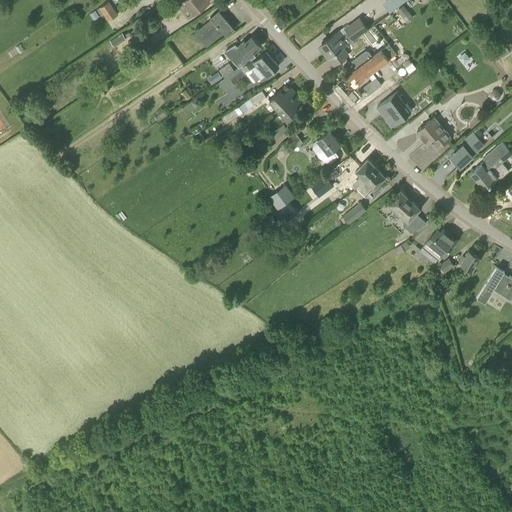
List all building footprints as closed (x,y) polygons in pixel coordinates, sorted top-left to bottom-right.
[(194,13),(209,0),(182,0),(178,4),(184,12),(189,7),(194,13)] [(408,0),(384,0),(390,11),(409,0),(408,0)] [(108,20),(118,14),(110,1),(100,7),(108,20)] [(403,5),(397,10),(407,22),(414,17),(403,5)] [(90,14),(95,21),(100,17),(96,10),(90,14)] [(224,32),(226,36),(235,28),(219,10),(211,17),(212,18),(213,20),(209,23),(208,21),(195,32),(202,40),(207,46),(224,32)] [(345,37),(340,30),(321,44),(319,46),(322,49),(329,58),(342,48),(368,29),(361,20),(346,30),(349,34),(345,37)] [(126,38),(122,32),(110,40),(114,47),(126,38)] [(252,36),(246,42),(244,40),(238,46),(235,44),(226,50),(234,58),(232,60),(239,67),(252,59),(249,56),(261,45),(252,36)] [(503,57),(511,49),(511,44),(510,42),(498,50),(503,57)] [(372,72),(396,54),(390,47),(388,44),(372,56),(364,62),(372,72)] [(342,48),(329,58),(335,65),(348,55),(342,48)] [(268,76),(279,65),(265,50),(253,61),(252,59),(239,67),(234,71),(225,77),(222,79),(225,84),(231,79),(234,84),(247,75),(245,72),(256,64),(268,76)] [(359,83),(368,75),(372,72),(364,62),(372,56),(368,52),(366,52),(354,61),(358,67),(350,73),(359,83)] [(465,54),(460,58),(465,63),(469,60),(465,55),(465,54)] [(225,77),(234,71),(229,63),(219,69),(225,77)] [(218,72),(213,75),(217,81),(222,78),(218,72)] [(369,95),(382,85),(376,77),(372,72),(368,75),(372,80),(363,87),(369,95)] [(350,73),(337,84),(351,100),(358,94),(361,91),(356,85),(359,83),(350,73)] [(296,94),(291,87),(284,93),(281,90),(270,100),(279,110),(296,94)] [(443,104),(457,92),(453,87),(439,98),(443,104)] [(500,95),(501,95),(501,94),(500,93),(500,92),(499,91),(498,90),(497,89),(496,89),(495,89),(494,89),(493,90),(492,90),(491,91),(491,92),(490,93),(490,94),(490,95),(490,96),(491,97),(492,98),(493,99),(494,99),(495,99),(496,99),(497,99),(498,99),(499,98),(500,97),(500,96),(500,95)] [(253,96),(250,90),(244,93),(248,99),(253,96)] [(249,98),(254,104),(266,96),(262,90),(249,98)] [(391,126),(411,111),(396,92),(377,107),(391,126)] [(299,109),(295,106),(302,100),(296,94),(279,110),(288,119),(299,109)] [(197,96),(189,102),(193,109),(202,104),(197,96)] [(254,105),(254,104),(249,98),(249,99),(224,116),(228,122),(254,105)] [(451,137),(434,117),(417,131),(427,143),(431,140),(438,148),(451,137)] [(276,140),(289,131),(284,124),(271,134),(276,140)] [(341,143),(330,130),(313,143),(313,148),(317,148),(328,162),(331,162),(338,156),(333,150),(334,149),(341,143)] [(460,166),(472,156),(485,145),(473,131),(465,138),(468,141),(463,145),(451,155),(460,166)] [(293,149),(303,142),(297,134),(287,141),(293,149)] [(502,162),(511,153),(511,152),(502,141),(483,157),(485,160),(471,172),(486,189),(498,178),(499,179),(509,170),(502,162)] [(357,187),(376,167),(368,159),(357,170),(361,174),(353,183),(355,185),(357,187)] [(363,186),(369,192),(373,196),(387,182),(383,178),(385,175),(376,167),(357,187),(357,188),(359,190),(363,186)] [(326,175),(311,186),(319,197),(334,186),(326,175)] [(401,190),(389,202),(395,209),(394,210),(393,213),(394,215),(396,217),(398,217),(401,216),(402,215),(404,216),(408,220),(403,225),(412,232),(426,222),(415,213),(420,208),(401,190)] [(286,202),(278,191),(269,197),(277,208),(286,202)] [(290,202),(275,213),(283,224),(298,213),(290,202)] [(366,209),(361,202),(343,216),(344,216),(341,218),(344,223),(347,221),(349,223),(366,209)] [(439,261),(456,240),(442,229),(437,236),(434,233),(422,247),(439,261)] [(398,254),(410,247),(406,241),(394,248),(398,254)] [(472,270),(480,256),(469,249),(465,256),(463,255),(459,262),(472,270)] [(444,272),(454,265),(450,258),(439,265),(444,272)] [(511,299),(511,296),(511,277),(509,276),(507,279),(502,275),(505,271),(497,267),(477,298),(485,302),(494,288),(511,299)]
